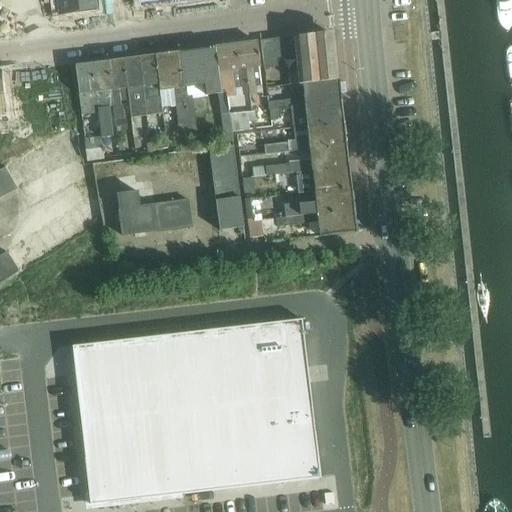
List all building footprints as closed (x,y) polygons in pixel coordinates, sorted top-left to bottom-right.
[(95,0),(56,0),(58,15),(97,10),(95,0)] [(298,65),(338,60),(336,39),(328,33),(275,40),(262,42),(265,69),(276,68),(275,59),(297,57),(298,65)] [(258,42),(237,45),(244,96),(250,95),(251,97),(256,96),(255,88),(261,87),(259,69),(261,69),(258,42)] [(222,94),(227,93),(228,98),(244,96),(237,45),(216,48),(222,94)] [(232,143),(230,128),(229,115),(227,98),(228,98),(227,93),(222,94),(216,48),(179,53),(190,142),(196,141),(190,88),(207,86),(208,96),(215,95),(216,102),(218,102),(223,144),(232,143)] [(182,156),(192,155),(190,142),(179,53),(154,56),(160,109),(177,107),(180,125),(179,126),(182,156)] [(160,109),(154,56),(139,58),(143,89),(146,117),(161,115),(160,109)] [(125,60),(128,91),(130,104),(132,119),(146,117),(143,89),(139,58),(125,60)] [(125,60),(109,63),(113,93),(115,108),(116,124),(124,123),(122,105),(130,104),(128,91),(125,60)] [(288,86),(305,84),(340,80),(338,60),(298,65),(299,74),(287,75),(288,86)] [(99,115),(102,139),(103,140),(114,139),(110,108),(115,108),(113,93),(109,63),(93,65),(99,115)] [(82,117),(99,115),(93,65),(76,67),(82,117)] [(290,109),(343,103),(340,80),(305,84),(306,96),(295,97),(295,100),(267,102),(268,111),(269,111),(280,110),(282,109),(290,109)] [(309,129),(345,125),(343,103),(290,109),(292,130),(309,128),(309,129)] [(280,115),(280,110),(269,111),(270,121),(275,121),(280,115)] [(229,115),(230,128),(232,128),(232,132),(248,130),(248,122),(254,122),(253,112),(229,115)] [(267,156),(311,151),(310,150),(347,146),(345,125),(309,129),(310,140),(289,142),(290,144),(266,146),(267,156)] [(0,171),(0,199),(81,157),(70,135),(0,171)] [(103,140),(102,139),(85,141),(88,162),(105,160),(103,140)] [(350,168),(347,146),(310,150),(311,151),(312,160),(291,162),(291,164),(265,167),(251,168),(252,178),(288,174),(288,175),(350,168)] [(234,147),(221,149),(210,150),(220,232),(244,229),(234,147)] [(350,168),(296,174),(299,195),(314,194),(352,189),(350,168)] [(288,219),(354,211),(352,189),(314,194),(315,203),(285,206),(285,218),(285,219),(288,219)] [(157,233),(193,228),(189,201),(141,208),(139,193),(119,196),(121,211),(119,211),(123,236),(157,232),(157,233)] [(0,284),(103,218),(99,194),(0,258),(0,284)] [(243,200),(245,215),(259,214),(257,198),(243,200)] [(285,219),(285,218),(260,221),(259,214),(245,215),(248,238),(262,236),(261,231),(289,226),(317,223),(318,238),(357,233),(354,211),(288,219),(285,219)] [(186,334),(71,347),(78,411),(84,460),(88,494),(90,505),(181,495),(245,487),(319,479),(314,433),(308,385),(301,320),(186,334)]
